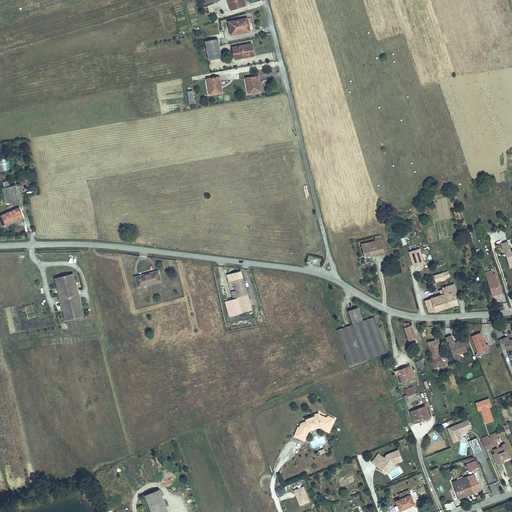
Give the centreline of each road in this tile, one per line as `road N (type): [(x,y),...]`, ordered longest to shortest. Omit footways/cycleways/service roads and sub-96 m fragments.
road 1 (unclassified): [(334,279),(97,244),(0,245)]
road 2 (residential): [(334,279),(265,0)]
road 3 (unclassified): [(511,312),(405,314),(334,279)]
